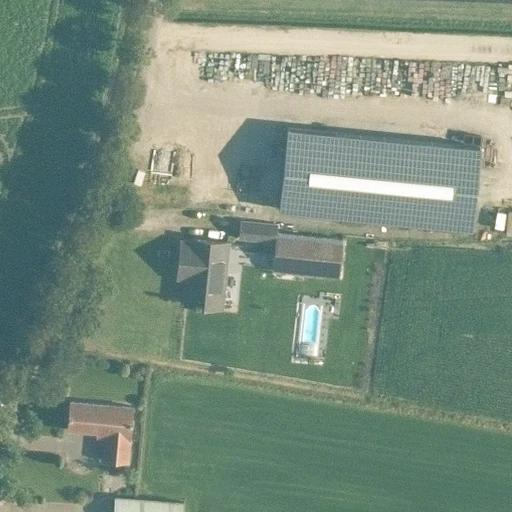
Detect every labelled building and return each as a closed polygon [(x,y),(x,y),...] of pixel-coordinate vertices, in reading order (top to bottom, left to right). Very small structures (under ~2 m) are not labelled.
[(353,99),(365,88),(354,76),(342,87),(353,99)] [(472,227),(480,147),(287,127),(279,208),(472,227)] [(211,212),(250,214),(251,200),(212,198),(211,212)] [(241,221),(239,237),(275,240),(276,225),(241,221)] [(339,239),(276,233),(272,269),(336,275),(339,239)] [(185,304),(187,304),(184,328),(197,329),(197,325),(221,328),(223,307),(221,307),(227,242),(191,239),(191,242),(181,241),(177,277),(187,278),(185,304)] [(336,358),(339,299),(313,298),(310,356),(336,358)] [(271,314),(270,324),(287,325),(287,314),(271,314)] [(66,429),(96,432),(112,433),(112,438),(104,438),(102,460),(128,463),(133,407),(69,401),(66,429)] [(114,497),(113,511),(182,511),(183,502),(114,497)]
